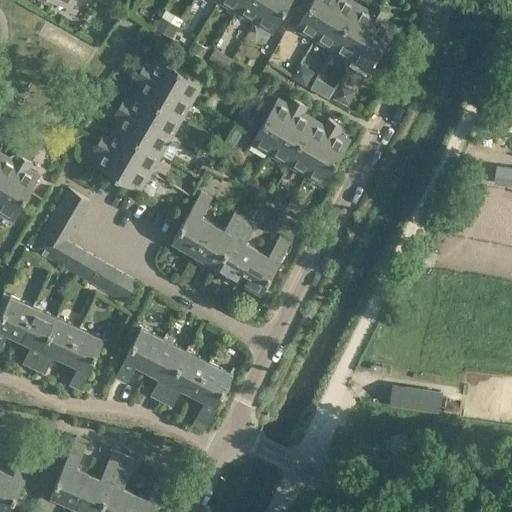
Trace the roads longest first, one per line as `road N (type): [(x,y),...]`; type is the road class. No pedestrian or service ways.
road 1 (track): [(269,511),(511,32)]
road 2 (residential): [(272,341),(433,31),(432,0)]
road 3 (residential): [(0,378),(74,402),(134,410),(224,443)]
road 4 (unclassified): [(395,511),(250,442),(224,443)]
road 5 (residential): [(140,271),(83,239),(101,207),(158,239)]
road 6 (residential): [(272,341),(140,271)]
